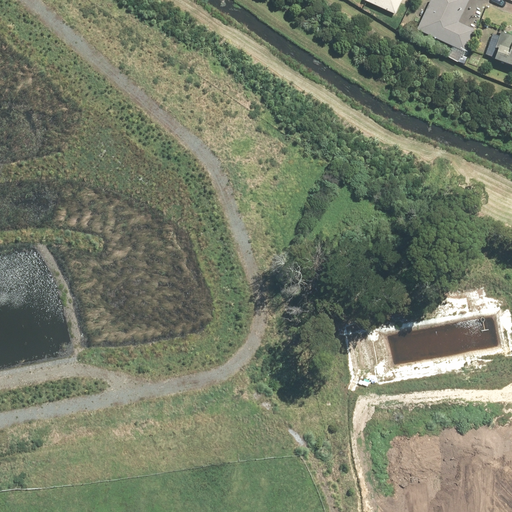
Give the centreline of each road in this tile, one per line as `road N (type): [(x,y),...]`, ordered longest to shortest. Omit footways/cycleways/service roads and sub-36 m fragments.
road 1 (track): [(16,0),(202,160),(225,190),(246,289),(236,341),(190,379),(0,413)]
road 2 (track): [(212,363),(257,381),(287,409),(311,441),(332,511)]
road 3 (track): [(0,378),(76,366),(143,388)]
